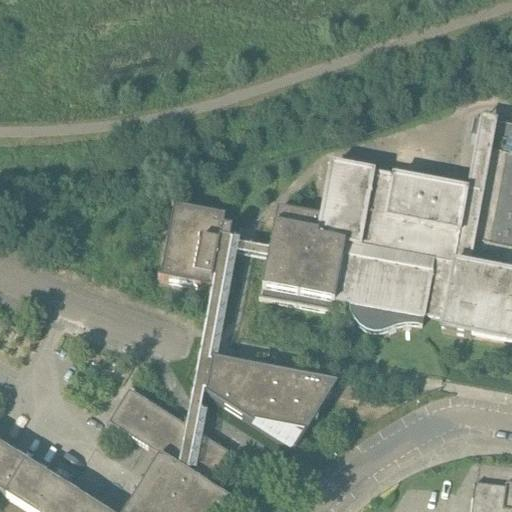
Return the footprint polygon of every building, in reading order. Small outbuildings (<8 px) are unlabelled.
[(511,277),(454,266),(467,194),(393,181),(393,182),(373,178),(374,177),(330,169),(318,237),(273,229),(272,230),(274,231),(272,241),(270,241),(270,242),(272,242),(270,253),(268,252),(268,253),(270,254),(268,264),(266,264),(266,265),(267,265),(265,276),(264,275),(264,276),(265,277),(261,300),(259,300),(259,301),(348,318),(348,317),(333,314),(334,306),(349,309),(351,317),(354,324),(360,330),(366,334),(374,336),(381,335),(396,330),(403,329),(411,328),(422,330),(441,335),(511,347),(511,277)] [(223,295),(231,253),(230,253),(231,248),(229,248),(232,235),(222,233),(225,220),(172,210),(171,212),(174,212),(160,281),(158,281),(158,282),(211,292),(223,295)] [(250,378),(233,375),(234,368),(212,364),(205,399),(295,456),(336,391),(337,388),(251,372),(250,378)] [(129,511),(97,511),(0,451),(0,498),(6,502),(0,511),(226,511),(231,505),(208,490),(228,457),(129,395),(109,429),(161,461),(129,511)] [(471,511),(511,511),(511,485),(506,484),(506,491),(474,486),(471,511)]
